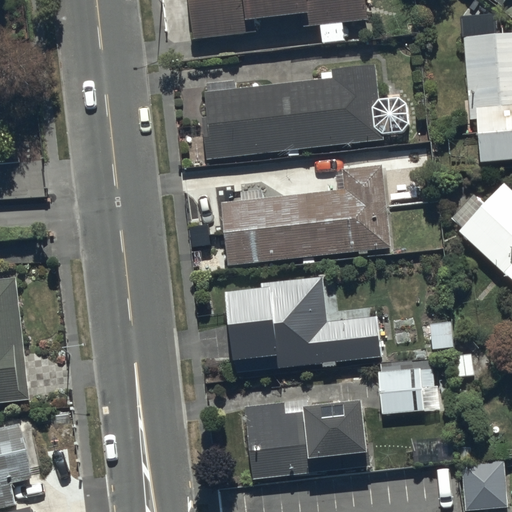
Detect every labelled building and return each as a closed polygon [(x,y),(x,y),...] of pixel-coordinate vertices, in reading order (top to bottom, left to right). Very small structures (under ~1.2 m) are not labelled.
[(320,25),(321,41),(343,38),(342,24),(366,21),(363,0),(189,0),(195,40),(254,33),(252,19),(300,14),(301,27),(320,25)] [(511,1),(511,0),(486,0),(504,13),(511,1)] [(511,40),(464,43),(469,128),(478,127),(480,173),(511,171),(511,40)] [(334,77),(237,88),(236,79),(204,82),(207,116),(202,117),(206,158),(385,138),(385,134),(403,132),(409,123),(407,102),(398,96),(378,98),(374,65),(333,69),(334,77)] [(341,168),(343,190),(222,203),(228,266),(391,249),(382,164),(341,168)] [(462,236),(459,239),(511,291),(511,195),(507,191),(487,212),(476,201),(452,226),(462,236)] [(0,402),(32,399),(18,276),(0,277),(0,402)] [(260,288),(226,292),(235,377),(338,366),(338,361),(383,356),(379,316),(327,322),(323,277),(260,283),(260,288)] [(452,322),(430,323),(432,348),(454,346),(452,322)] [(434,365),(378,371),(382,414),(426,410),(424,383),(436,382),(434,365)] [(285,404),(244,408),(255,479),(369,466),(362,405),(286,413),(285,404)] [(19,426),(0,430),(0,511),(31,511),(29,501),(15,504),(11,485),(31,480),(19,426)] [(508,511),(505,472),(463,476),(466,511),(508,511)]
